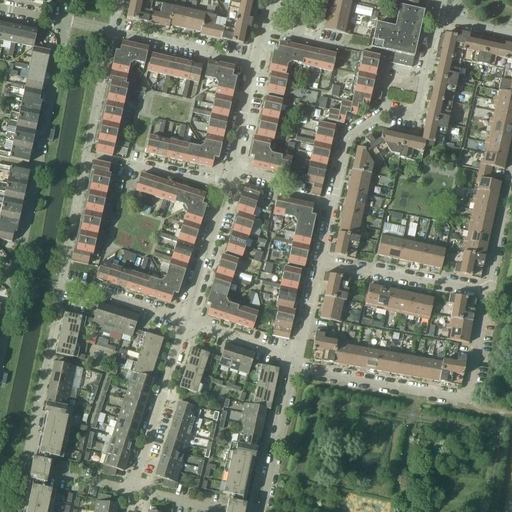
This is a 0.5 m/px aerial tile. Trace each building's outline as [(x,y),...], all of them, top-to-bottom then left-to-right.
[(152,2),(152,0),(125,0),(125,2),(129,3),(126,19),(147,24),(152,2)] [(251,2),(240,0),(229,0),(225,19),(220,40),(246,46),(252,19),(248,18),(251,2)] [(353,3),(339,0),(331,0),(330,5),(329,5),(328,8),(353,14),(354,10),(352,9),(353,3)] [(173,7),(172,7),(152,2),(147,24),(168,29),(169,27),(168,27),(173,7)] [(178,3),(174,2),(172,7),(173,7),(168,27),(169,27),(172,28),(172,27),(179,28),(184,7),(177,6),(178,3)] [(190,9),(184,7),(179,28),(186,30),(186,31),(189,32),(195,7),(191,6),(190,9)] [(411,68),(423,12),(399,6),(394,28),(376,24),(370,48),(391,53),(389,63),(411,68)] [(199,8),(195,7),(189,32),(193,33),(193,32),(200,33),(205,14),(205,12),(199,10),(199,8)] [(353,14),(328,8),(327,12),(329,12),(327,19),(348,24),(350,18),(352,18),(353,14)] [(225,19),(205,14),(200,33),(199,35),(220,40),(225,19)] [(327,19),(325,26),(324,26),(323,30),(348,36),(349,31),(347,31),(348,24),(327,19)] [(12,44),(16,27),(6,25),(2,42),(10,43),(12,44)] [(22,46),(26,29),(16,27),(12,44),(10,43),(9,50),(13,51),(14,44),(22,46)] [(35,41),(37,31),(26,29),(22,46),(33,48),(40,44),(38,41),(35,41)] [(486,44),(468,40),(469,35),(459,33),(458,38),(465,40),(461,61),(481,66),(486,44)] [(440,34),(434,62),(438,62),(435,78),(456,82),(461,61),(465,40),(458,38),(440,34)] [(134,63),(137,47),(121,43),(120,48),(120,49),(119,53),(115,52),(112,62),(129,66),(133,63),(134,63)] [(277,53),(272,52),(270,62),(287,66),(291,63),(295,47),(279,43),(278,48),(277,49),(278,49),(277,53)] [(47,62),(50,52),(40,50),(41,46),(40,44),(33,48),(30,58),(47,62)] [(511,45),(502,44),(501,48),(486,44),(481,66),(502,70),(503,70),(511,71),(511,45)] [(144,66),(148,49),(137,47),(134,63),(144,66)] [(305,49),(295,47),(291,63),(301,66),(305,49)] [(315,51),(305,49),(301,66),(309,67),(311,68),(315,51)] [(321,70),(325,53),(315,51),(311,68),(309,67),(308,73),(312,74),(313,68),(321,70)] [(335,56),(325,53),(321,70),(331,72),(335,56)] [(359,53),(354,73),(374,78),(376,68),(379,69),(381,58),(359,53)] [(161,58),(151,55),(147,72),(158,74),(161,58)] [(45,72),(47,62),(30,58),(29,66),(28,68),(45,72)] [(171,60),(161,58),(158,74),(166,76),(167,77),(171,60)] [(177,79),(181,62),(171,60),(167,77),(166,76),(164,82),(168,83),(169,77),(177,79)] [(127,76),(129,66),(112,62),(110,72),(127,76)] [(191,64),(181,62),(177,79),(185,81),(187,81),(191,64)] [(218,64),(207,62),(203,79),(214,81),(218,64)] [(287,66),(270,62),(268,73),(270,73),(284,76),(285,76),(287,66)] [(198,83),(202,67),(191,64),(187,81),(185,81),(184,86),(188,87),(189,82),(198,83)] [(234,68),(218,64),(214,81),(217,85),(233,89),(236,79),(231,78),(232,74),(233,74),(233,73),(234,68)] [(43,82),(45,72),(28,68),(29,66),(22,65),(21,69),(28,70),(26,78),(43,82)] [(511,71),(503,70),(502,70),(498,91),(511,94),(511,71)] [(125,85),(127,76),(110,72),(108,83),(110,83),(125,86),(125,85)] [(270,73),(268,83),(285,87),(287,76),(285,76),(284,76),(270,73)] [(354,73),(349,95),(352,96),(353,94),(370,98),(379,100),(381,94),(373,92),(374,88),(372,87),(374,78),(354,73)] [(41,92),(43,82),(26,78),(24,87),(24,89),(41,92)] [(435,78),(431,93),(427,92),(425,102),(429,103),(425,120),(447,125),(456,82),(435,78)] [(126,90),(127,86),(125,85),(125,86),(110,83),(108,92),(125,96),(126,90)] [(285,87),(268,83),(266,93),(282,97),(285,87)] [(39,102),(41,92),(24,89),(24,87),(18,85),(17,89),(24,90),(22,98),(22,99),(39,102)] [(233,89),(217,85),(215,95),(231,99),(233,89)] [(144,94),(145,90),(127,86),(126,90),(144,94)] [(340,87),(333,86),(331,93),(338,94),(340,87)] [(125,96),(108,92),(106,91),(103,102),(123,106),(124,101),(125,96)] [(511,94),(498,91),(497,98),(494,97),(493,101),(511,105),(511,94)] [(352,96),(351,104),(357,106),(367,108),(370,98),(353,94),(352,96)] [(231,99),(215,95),(212,105),(229,109),(231,99)] [(148,96),(144,111),(150,113),(154,98),(148,96)] [(0,157),(28,163),(39,113),(41,102),(39,102),(22,99),(22,98),(15,97),(14,101),(21,103),(18,115),(11,113),(10,116),(8,127),(15,128),(14,135),(6,133),(5,141),(12,143),(10,155),(0,152),(0,157)] [(265,97),(263,107),(279,111),(282,101),(265,97)] [(511,105),(493,101),(492,105),(495,106),(493,112),(511,116),(511,105)] [(122,112),(123,106),(103,102),(101,113),(104,113),(120,117),(122,112)] [(351,104),(341,102),(339,112),(338,112),(345,114),(355,116),(357,106),(351,104)] [(229,109),(212,105),(211,113),(210,115),(227,119),(229,109)] [(278,119),(279,111),(263,107),(260,117),(277,121),(277,123),(283,124),(283,121),(278,119)] [(339,112),(329,110),(326,121),(343,125),(345,114),(338,112),(339,112)] [(227,119),(210,115),(211,113),(205,112),(204,116),(210,117),(208,125),(225,129),(227,119)] [(511,116),(493,112),(492,119),(489,118),(489,122),(511,127),(511,116)] [(119,123),(120,117),(104,113),(102,123),(118,127),(119,123)] [(260,117),(258,127),(275,131),(277,123),(277,121),(260,117)] [(425,120),(421,141),(403,137),(399,156),(398,156),(398,158),(420,163),(423,147),(432,149),(433,144),(442,146),(447,125),(425,120)] [(511,127),(489,122),(488,126),(490,127),(489,133),(510,138),(511,131),(511,127)] [(117,130),(118,127),(102,123),(99,132),(116,136),(117,130)] [(334,126),(318,123),(315,133),(332,137),(334,126)] [(225,129),(208,125),(206,135),(222,139),(225,129)] [(258,127),(256,137),(270,141),(273,142),(275,131),(258,127)] [(115,142),(116,136),(99,132),(97,132),(94,143),(97,143),(114,146),(115,142)] [(380,139),(374,143),(370,137),(365,140),(369,146),(362,150),(356,149),(351,170),(370,174),(372,168),(393,155),(398,156),(399,156),(403,137),(381,132),(380,139)] [(162,134),(159,133),(157,139),(149,137),(145,154),(155,156),(159,139),(161,140),(162,134)] [(315,133),(314,141),(313,143),(330,147),(332,137),(315,133)] [(510,138),(489,133),(487,140),(485,139),(484,143),(509,149),(510,145),(509,145),(510,138)] [(222,139),(206,135),(203,146),(220,149),(222,139)] [(256,137),(254,136),(251,147),(268,151),(270,141),(256,137)] [(182,138),(178,138),(177,143),(169,142),(165,158),(175,160),(179,144),(181,144),(182,138)] [(169,142),(161,140),(159,139),(155,156),(165,158),(169,142)] [(330,147),(313,143),(314,141),(308,140),(307,144),(313,145),(311,153),(328,157),(330,147)] [(127,150),(129,145),(115,142),(114,146),(114,147),(127,150)] [(111,157),(114,147),(114,146),(97,143),(95,153),(111,157)] [(509,149),(484,143),(483,147),(486,148),(484,154),(506,159),(507,152),(508,153),(509,149)] [(189,146),(181,144),(179,144),(175,160),(185,163),(189,146)] [(199,148),(189,146),(185,163),(195,165),(199,148)] [(220,149),(203,146),(199,148),(195,165),(211,168),(212,164),(213,162),(212,162),(213,159),(218,160),(220,149)] [(268,151),(251,147),(249,157),(253,158),(253,162),(252,162),(252,163),(251,168),(267,171),(271,155),(268,151)] [(328,157),(311,153),(309,161),(303,160),(302,164),(308,165),(309,163),(326,167),(328,157)] [(503,170),(506,159),(484,154),(483,161),(480,160),(479,165),(491,167),(491,168),(503,170)] [(281,157),(271,155),(267,171),(277,174),(281,157)] [(291,159),(281,157),(277,174),(287,176),(291,159)] [(106,192),(109,181),(110,175),(107,175),(110,165),(93,161),(88,182),(91,183),(87,201),(84,201),(79,222),(82,223),(78,242),(75,241),(70,262),(87,266),(89,256),(92,256),(93,251),(96,240),(96,236),(97,232),(100,221),(101,216),(102,211),(105,199),(105,196),(106,192)] [(326,167),(309,163),(308,165),(307,173),(323,177),(326,167)] [(490,173),(491,168),(491,167),(479,165),(478,170),(490,173)] [(16,233),(26,184),(29,173),(0,166),(0,170),(9,173),(6,185),(0,183),(0,191),(4,193),(2,205),(0,204),(0,212),(0,213),(0,229),(13,232),(13,233),(16,233)] [(370,174),(351,170),(350,177),(349,177),(348,181),(373,186),(374,182),(371,182),(373,175),(370,174)] [(323,177),(307,173),(304,184),(313,186),(311,195),(319,197),(323,177)] [(122,184),(124,178),(110,175),(109,181),(122,184)] [(150,178),(140,175),(135,191),(143,194),(145,194),(150,178)] [(160,181),(150,178),(145,194),(143,194),(141,199),(145,201),(147,195),(155,197),(160,181)] [(500,183),(489,181),(476,178),(476,182),(478,183),(477,190),(498,194),(500,183)] [(170,184),(160,181),(155,197),(163,200),(164,201),(170,184)] [(373,186),(348,181),(347,184),(348,185),(347,192),(368,196),(370,190),(372,190),(373,186)] [(170,184),(164,201),(163,200),(161,206),(165,207),(166,201),(174,204),(179,187),(170,184)] [(244,185),(241,194),(258,199),(260,190),(244,185)] [(189,190),(179,187),(174,204),(184,207),(189,190)] [(205,195),(189,190),(184,207),(186,211),(202,217),(206,207),(201,205),(202,201),(203,202),(203,200),(205,195)] [(498,194),(477,190),(475,196),(473,196),(472,200),(497,205),(498,201),(496,201),(498,194)] [(368,196),(347,192),(345,198),(344,198),(343,202),(368,207),(369,203),(367,203),(368,196)] [(241,194),(238,202),(255,208),(258,199),(241,194)] [(287,200),(276,198),(272,215),(283,217),(287,200)] [(297,203),(287,200),(283,217),(293,219),(297,203)] [(497,205),(472,200),(471,204),(473,204),(472,211),(493,215),(495,209),(496,209),(497,205)] [(238,202),(235,213),(238,213),(252,217),(255,208),(238,202)] [(368,207),(343,202),(342,206),(344,206),(342,213),(364,217),(365,211),(367,211),(368,207)] [(312,206),(297,203),(293,219),(296,223),(312,227),(315,217),(310,216),(311,212),(312,211),(311,211),(312,206)] [(202,217),(186,211),(183,221),(199,227),(202,217)] [(493,215),(472,211),(470,217),(468,217),(467,221),(492,226),(493,223),(492,222),(493,215)] [(238,213),(235,223),(251,228),(254,218),(252,217),(238,213)] [(364,217),(342,213),(341,220),(339,219),(339,223),(364,228),(365,224),(362,224),(364,217)] [(199,227),(183,221),(180,231),(196,237),(199,227)] [(492,226),(467,221),(466,225),(469,225),(467,232),(489,237),(490,230),(491,230),(492,226)] [(251,228),(235,223),(232,232),(248,238),(247,240),(253,241),(254,238),(248,236),(251,228)] [(312,227),(296,223),(294,233),(310,237),(312,227)] [(364,228),(339,223),(338,227),(339,227),(337,234),(359,239),(360,232),(363,233),(364,228)] [(11,243),(13,233),(13,232),(0,229),(0,244),(1,244),(2,241),(11,243)] [(180,231),(177,239),(177,241),(193,246),(196,237),(180,231)] [(232,232),(228,242),(245,247),(247,240),(248,238),(232,232)] [(489,237),(467,232),(466,238),(463,238),(463,242),(488,247),(488,244),(487,243),(489,237)] [(294,233),(292,242),(291,243),(308,247),(310,237),(294,233)] [(388,236),(381,234),(376,256),(384,257),(383,258),(387,259),(392,234),(388,233),(388,236)] [(359,239),(337,234),(335,247),(330,246),(328,254),(354,260),(359,239)] [(396,235),(392,234),(387,259),(391,260),(391,259),(398,260),(402,239),(396,237),(396,235)] [(193,246),(177,241),(177,239),(172,237),(170,241),(176,243),(173,251),(190,256),(193,246)] [(409,240),(402,239),(398,260),(405,262),(404,263),(408,264),(413,239),(409,238),(409,240)] [(417,239),(413,239),(408,264),(412,264),(412,263),(419,265),(423,243),(417,242),(417,239)] [(308,247),(291,243),(292,242),(286,240),(285,244),(291,245),(289,254),(306,257),(308,247)] [(228,242),(225,252),(241,258),(245,247),(228,242)] [(430,245),(423,243),(419,265),(426,266),(425,267),(429,268),(435,243),(430,242),(430,245)] [(488,247),(463,242),(462,246),(464,246),(463,253),(484,258),(486,251),(487,251),(488,247)] [(439,244),(435,243),(429,268),(433,269),(433,268),(440,269),(445,248),(438,247),(439,244)] [(190,256),(173,251),(171,259),(170,260),(187,266),(190,256)] [(262,253),(256,251),(252,261),(259,263),(262,253)] [(484,258),(463,253),(460,266),(455,265),(453,274),(479,279),(484,258)] [(306,257),(289,254),(287,264),(304,268),(306,257)] [(222,255),(218,265),(235,270),(238,260),(222,255)] [(187,266),(170,260),(171,259),(165,257),(164,260),(170,262),(167,270),(184,275),(187,266)] [(111,267),(102,264),(101,263),(95,280),(106,283),(111,267)] [(119,269),(111,267),(106,283),(115,286),(121,270),(122,270),(124,265),(121,263),(119,269)] [(266,263),(263,274),(270,275),(273,265),(266,263)] [(235,270),(218,265),(215,275),(231,280),(231,282),(237,284),(238,280),(232,278),(235,270)] [(300,271),(284,267),(281,278),(298,281),(300,271)] [(130,273),(122,270),(121,270),(115,286),(125,289),(130,273)] [(138,275),(130,273),(125,289),(135,292),(140,276),(142,276),(144,271),(140,270),(138,275)] [(184,275),(167,270),(164,280),(180,285),(184,275)] [(327,284),(324,297),(345,301),(350,280),(324,274),(322,283),(327,284)] [(215,275),(212,284),(228,290),(231,282),(231,280),(215,275)] [(142,276),(140,276),(135,292),(144,295),(150,279),(142,276)] [(281,278),(280,286),(279,287),(296,291),(298,281),(281,278)] [(160,282),(150,279),(144,295),(154,299),(160,282)] [(180,285),(164,280),(160,282),(154,299),(170,304),(173,294),(177,295),(180,285)] [(212,284),(209,294),(225,300),(228,290),(212,284)] [(296,291),(279,287),(280,286),(274,284),(273,288),(279,289),(277,297),(294,301),(296,291)] [(364,307),(375,309),(380,287),(373,285),(373,286),(369,285),(364,307)] [(387,288),(380,287),(375,309),(386,311),(390,290),(387,289),(387,288)] [(394,291),(390,290),(386,311),(396,314),(401,291),(394,290),(394,291)] [(408,293),(401,291),(396,314),(407,316),(411,295),(408,294),(408,293)] [(207,315),(222,320),(228,304),(225,300),(209,294),(205,304),(210,306),(209,309),(208,309),(207,315)] [(415,295),(411,295),(407,316),(417,318),(422,296),(415,294),(415,295)] [(256,295),(254,295),(253,300),(249,298),(247,304),(251,305),(259,308),(259,306),(256,295)] [(429,297),(422,296),(417,318),(428,321),(433,299),(429,298),(429,297)] [(452,305),(450,318),(472,322),(475,300),(449,296),(447,305),(452,305)] [(294,301),(277,297),(275,308),(277,308),(292,311),(292,310),(294,301)] [(345,301),(324,297),(322,304),(321,304),(320,307),(345,313),(346,309),(344,308),(345,301)] [(237,307),(228,304),(222,320),(232,323),(237,307)] [(242,327),(247,310),(249,311),(251,305),(247,304),(245,310),(237,307),(232,323),(242,327)] [(108,308),(98,305),(93,320),(92,324),(101,327),(108,308)] [(345,313),(320,307),(320,311),(321,311),(319,319),(340,323),(342,316),(344,317),(345,313)] [(118,311),(108,308),(101,327),(112,331),(118,311)] [(277,308),(275,318),(292,322),(294,311),(292,310),(292,311),(277,308)] [(257,314),(249,311),(247,310),(242,327),(252,330),(257,314)] [(128,314),(118,311),(112,331),(122,334),(128,314)] [(77,338),(82,317),(64,313),(59,334),(77,338)] [(138,318),(128,314),(122,334),(132,337),(133,334),(134,330),(138,318)] [(292,322),(275,318),(271,336),(288,339),(292,322)] [(472,322),(450,318),(449,325),(446,324),(446,329),(471,333),(472,329),(470,329),(472,322)] [(471,333),(446,329),(445,333),(447,333),(446,340),(468,344),(469,336),(470,337),(471,333)] [(315,333),(310,360),(332,364),(336,342),(323,340),(324,335),(315,333)] [(73,358),(77,338),(59,334),(55,354),(73,358)] [(146,334),(139,354),(156,359),(163,339),(146,334)] [(342,343),(336,342),(332,364),(339,365),(339,366),(342,367),(347,341),(343,341),(342,343)] [(351,342),(347,341),(342,367),(346,367),(346,366),(353,367),(357,346),(350,345),(351,342)] [(364,347),(357,346),(353,367),(360,369),(360,370),(364,370),(368,345),(364,344),(364,347)] [(229,368),(235,349),(224,345),(220,358),(213,355),(211,359),(219,362),(218,365),(229,368)] [(378,350),(372,348),(372,346),(368,345),(364,370),(367,371),(368,370),(375,371),(378,350)] [(191,348),(185,368),(202,374),(209,354),(191,348)] [(389,349),(386,348),(385,348),(385,351),(378,350),(375,371),(381,372),(381,374),(385,374),(389,349)] [(244,352),(235,349),(229,368),(238,371),(244,352)] [(396,375),(400,353),(393,352),(394,350),(393,350),(389,349),(385,374),(389,375),(389,374),(396,375)] [(251,363),(254,355),(244,352),(238,371),(248,374),(250,367),(256,369),(257,365),(251,363)] [(406,354),(400,353),(396,375),(403,376),(403,377),(406,378),(411,353),(407,352),(406,354)] [(415,353),(411,353),(406,378),(410,379),(410,377),(417,379),(421,357),(414,356),(415,353)] [(156,359),(139,354),(133,373),(150,379),(156,359)] [(428,358),(421,357),(417,379),(424,380),(424,381),(428,382),(432,356),(428,356),(428,358)] [(436,357),(432,356),(428,382),(431,382),(432,381),(439,382),(443,361),(436,360),(436,357)] [(455,363),(443,361),(439,382),(460,386),(465,360),(456,358),(455,363)] [(73,377),(75,367),(55,363),(53,373),(73,377)] [(279,369),(261,365),(256,386),(274,390),(279,369)] [(185,368),(178,388),(196,394),(202,374),(185,368)] [(70,388),(73,377),(53,373),(50,383),(70,388)] [(150,379),(133,373),(130,383),(149,389),(152,379),(150,379)] [(68,398),(70,388),(50,383),(48,394),(68,398)] [(149,389),(130,383),(127,392),(146,398),(149,389)] [(274,390),(256,386),(252,406),(265,409),(270,410),(274,390)] [(146,398),(127,392),(124,401),(143,407),(146,398)] [(66,407),(68,398),(48,394),(46,403),(66,408),(66,407)] [(143,407),(124,401),(121,410),(140,416),(143,407)] [(70,419),(72,410),(72,408),(66,407),(66,408),(46,403),(44,413),(47,414),(47,413),(67,418),(70,419)] [(179,403),(176,412),(195,419),(198,409),(179,403)] [(265,409),(252,406),(245,404),(243,414),(263,418),(265,409)] [(140,416),(121,410),(118,419),(137,425),(140,416)] [(176,412),(173,421),(192,428),(195,419),(176,412)] [(47,414),(43,433),(38,459),(33,458),(30,469),(48,473),(52,457),(59,458),(67,418),(47,413),(47,414)] [(263,418),(243,414),(241,425),(261,429),(263,418)] [(137,425),(118,419),(115,429),(134,435),(137,425)] [(173,421),(170,431),(189,437),(192,428),(173,421)] [(261,429),(241,425),(239,435),(259,440),(261,429)] [(134,435),(115,429),(112,438),(132,444),(134,435)] [(170,431),(167,440),(186,446),(189,437),(170,431)] [(221,434),(217,433),(215,445),(224,447),(224,443),(220,442),(221,434)] [(239,435),(237,444),(257,449),(259,440),(239,435)] [(132,444),(112,438),(109,447),(129,453),(132,444)] [(167,440),(164,449),(183,455),(186,446),(167,440)] [(257,449),(237,444),(230,443),(228,453),(231,454),(231,453),(251,457),(251,458),(254,459),(257,449)] [(129,453),(109,447),(106,456),(126,462),(129,453)] [(164,449),(161,458),(180,464),(183,455),(164,449)] [(231,453),(231,454),(222,494),(229,496),(227,504),(226,511),(225,511),(227,511),(244,511),(246,504),(241,503),(251,458),(251,457),(231,453)] [(126,462),(106,456),(103,466),(115,470),(123,472),(126,462)] [(161,458),(158,467),(178,473),(180,464),(161,458)] [(115,470),(103,466),(101,474),(114,477),(115,470)] [(155,477),(164,480),(174,483),(175,483),(178,473),(158,467),(155,477)] [(48,473),(30,469),(28,480),(33,481),(26,511),(47,511),(52,490),(45,489),(48,473)] [(174,483),(164,480),(162,487),(176,490),(177,483),(175,483),(174,483)] [(110,497),(97,494),(96,502),(109,504),(110,497)] [(109,504),(96,502),(94,511),(95,511),(114,511),(116,505),(114,505),(109,504)]
